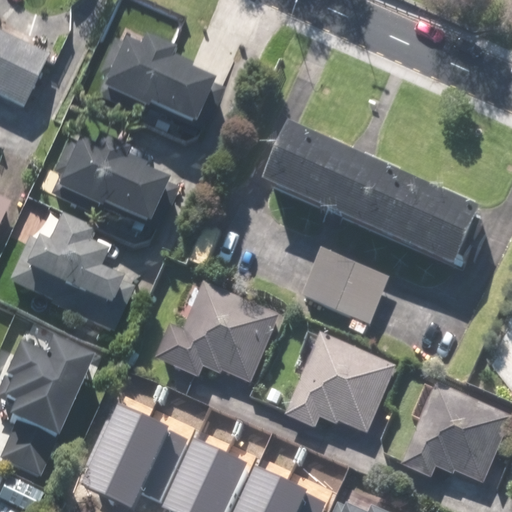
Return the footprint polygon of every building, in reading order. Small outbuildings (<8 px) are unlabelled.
[(0,42),(0,109),(18,118),(45,65),(0,42)] [(134,58),(114,50),(92,101),(183,141),(205,90),(161,71),(168,56),(140,44),(134,58)] [(278,145),(256,199),(451,279),(473,226),(278,145)] [(82,156),(66,149),(45,199),(140,240),(159,196),(135,185),(138,180),(114,170),(117,163),(85,149),(82,156)] [(46,315),(109,342),(128,299),(89,282),(97,265),(75,256),(80,245),(47,231),(35,259),(22,254),(7,289),(49,307),(46,315)] [(385,284),(319,258),(301,303),(368,330),(385,284)] [(165,331),(152,368),(199,384),(202,374),(252,391),(276,322),(197,294),(182,337),(165,331)] [(365,444),(394,371),(318,340),(284,423),(314,434),(318,425),(365,444)] [(6,362),(0,376),(0,423),(1,424),(0,425),(0,432),(7,436),(0,451),(0,468),(36,485),(85,372),(42,354),(34,374),(6,362)] [(431,483),(433,476),(452,484),(454,479),(483,490),(509,423),(433,392),(402,472),(431,483)] [(117,400),(79,476),(133,502),(138,492),(161,503),(193,437),(117,400)] [(199,435),(164,511),(166,511),(225,511),(250,459),(199,435)] [(254,463),(230,511),(324,511),(330,500),(254,463)]
